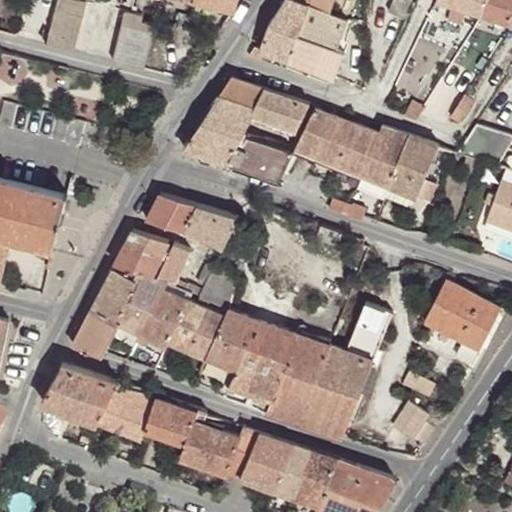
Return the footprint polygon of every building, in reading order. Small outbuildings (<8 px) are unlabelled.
[(57,0),(46,43),(73,49),(86,1),(81,0),(57,0)] [(199,0),(234,8),(236,0),(199,0)] [(310,5),(296,0),(284,0),(271,23),(261,48),(256,46),(250,55),(260,59),(264,50),(289,59),(297,40),(300,33),(301,29),(303,23),(310,5)] [(330,12),(335,0),(311,0),(310,5),(330,12)] [(412,0),(393,0),(389,10),(404,17),(412,0)] [(438,0),(452,4),(467,8),(482,13),(486,0),(438,0)] [(510,21),(511,16),(511,0),(486,0),(482,13),(493,16),(510,21)] [(467,8),(452,4),(449,17),(463,21),(467,8)] [(348,19),(330,12),(310,5),(303,23),(301,29),(300,33),(297,40),(289,59),(336,77),(346,49),(338,47),(341,38),(348,19)] [(113,60),(145,67),(156,23),(142,20),(144,14),(125,10),(113,60)] [(338,47),(346,49),(348,41),(341,38),(338,47)] [(256,106),(265,86),(235,76),(232,75),(220,94),(256,106)] [(310,101),(265,86),(256,106),(253,112),(294,127),(298,128),(310,101)] [(465,93),(451,114),(460,121),(474,100),(465,93)] [(256,106),(220,94),(209,111),(186,147),(204,153),(215,136),(222,122),(225,123),(228,118),(232,119),(237,107),(253,112),(256,106)] [(407,114),(417,119),(425,104),(414,99),(407,114)] [(321,156),(339,115),(316,106),(296,146),(315,154),(321,156)] [(292,133),(294,127),(253,112),(250,118),(292,133)] [(364,173),(380,130),(339,115),(321,156),(331,160),(364,173)] [(410,131),(383,122),(380,130),(364,173),(362,179),(360,186),(385,196),(390,184),(399,160),(410,131)] [(511,133),(477,122),(459,150),(468,153),(479,157),(482,157),(496,162),(499,163),(510,143),(511,140),(511,133)] [(215,136),(204,153),(209,155),(226,161),(228,162),(243,133),(244,131),(226,124),(219,137),(215,136)] [(433,140),(410,131),(399,160),(390,184),(417,195),(418,196),(425,177),(429,168),(434,158),(435,154),(440,142),(433,140)] [(289,161),(294,152),(294,151),(243,133),(228,162),(230,162),(235,164),(278,179),(280,180),(289,161)] [(318,161),(321,156),(315,154),(296,146),(294,151),(294,152),(318,161)] [(479,157),(468,153),(460,178),(473,183),(482,157),(479,157)] [(226,161),(209,155),(207,159),(224,165),(226,161)] [(362,179),(364,173),(331,160),(321,156),(318,161),(331,167),(362,179)] [(439,160),(434,158),(429,168),(434,171),(439,160)] [(276,184),(278,179),(235,164),(233,169),(276,184)] [(0,281),(11,237),(52,248),(65,194),(0,176),(0,281)] [(425,177),(418,196),(429,200),(437,182),(425,177)] [(511,182),(502,179),(496,194),(493,205),(487,219),(511,228),(511,182)] [(417,195),(390,184),(385,196),(412,207),(417,195)] [(200,203),(161,192),(148,219),(168,225),(181,228),(185,230),(188,231),(200,237),(224,247),(240,216),(222,210),(200,203)] [(493,205),(496,194),(489,192),(486,202),(493,205)] [(349,214),(353,204),(334,197),(329,207),(349,214)] [(367,208),(353,204),(349,214),(363,218),(367,208)] [(339,244),(343,231),(322,223),(318,237),(339,244)] [(170,240),(135,228),(126,244),(162,257),(170,240)] [(191,249),(174,241),(166,258),(158,274),(170,278),(168,281),(175,284),(191,249)] [(162,257),(126,244),(116,263),(139,271),(146,273),(153,275),(162,257)] [(139,271),(116,263),(108,278),(93,307),(121,322),(146,273),(139,271)] [(205,284),(214,266),(208,263),(200,281),(205,284)] [(239,276),(215,264),(214,266),(205,284),(203,289),(200,294),(211,299),(229,307),(239,276)] [(121,322),(141,332),(166,286),(168,281),(157,277),(153,275),(146,273),(121,322)] [(473,362),(503,306),(473,290),(447,278),(425,320),(464,341),(457,353),(473,362)] [(193,291),(200,294),(203,289),(189,283),(187,288),(193,291)] [(166,346),(169,341),(190,297),(166,286),(141,332),(166,346)] [(169,341),(190,349),(209,306),(190,297),(169,341)] [(348,348),(332,343),(318,378),(286,367),(273,399),(268,411),(344,436),(357,403),(363,388),(372,363),(393,311),(366,301),(348,348)] [(190,349),(208,357),(226,313),(209,306),(190,349)] [(508,308),(503,306),(473,362),(478,364),(508,308)] [(87,318),(74,345),(104,355),(106,351),(113,337),(121,322),(93,307),(87,318)] [(238,368),(259,317),(229,307),(226,313),(208,357),(238,368)] [(10,319),(0,316),(0,370),(1,365),(10,319)] [(318,378),(332,343),(288,327),(259,317),(238,368),(230,383),(268,397),(273,399),(286,367),(318,378)] [(113,337),(132,348),(141,332),(121,322),(113,337)] [(86,418),(143,439),(146,428),(156,396),(141,392),(142,387),(132,384),(130,389),(118,385),(120,380),(115,379),(88,369),(64,362),(44,402),(86,418)] [(372,363),(363,388),(370,391),(379,366),(372,363)] [(266,402),(268,397),(230,383),(228,388),(266,402)] [(156,396),(146,428),(186,442),(198,410),(156,396)] [(415,436),(428,419),(409,406),(401,416),(400,415),(395,423),(415,436)] [(227,473),(228,471),(241,434),(203,421),(206,413),(198,410),(186,442),(181,456),(227,473)] [(425,442),(438,426),(428,419),(415,436),(425,442)] [(228,471),(234,473),(254,429),(244,426),(241,434),(228,471)] [(308,465),(314,449),(296,443),(254,429),(234,473),(294,496),(301,479),(306,481),(312,467),(308,465)] [(295,496),(320,505),(340,457),(329,453),(314,449),(308,465),(312,467),(306,481),(301,479),(294,496),(295,496)] [(377,511),(398,481),(394,475),(340,457),(320,505),(338,511),(377,511)]
